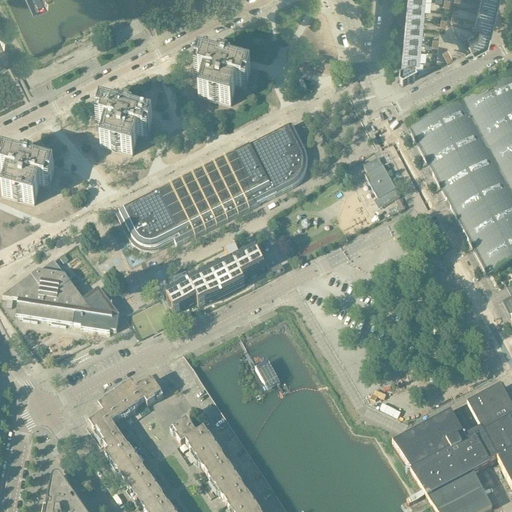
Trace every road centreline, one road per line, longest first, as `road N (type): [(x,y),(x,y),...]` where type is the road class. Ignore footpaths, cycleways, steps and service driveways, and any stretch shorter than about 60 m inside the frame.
road 1 (residential): [(155,352),(426,214)]
road 2 (residential): [(0,134),(265,0)]
road 3 (residential): [(268,511),(155,352)]
road 4 (residential): [(511,366),(426,214)]
road 5 (residential): [(376,120),(511,47)]
road 6 (unknown): [(335,333),(377,342),(457,389)]
road 7 (residential): [(45,410),(155,352)]
road 8 (residential): [(114,511),(45,410)]
